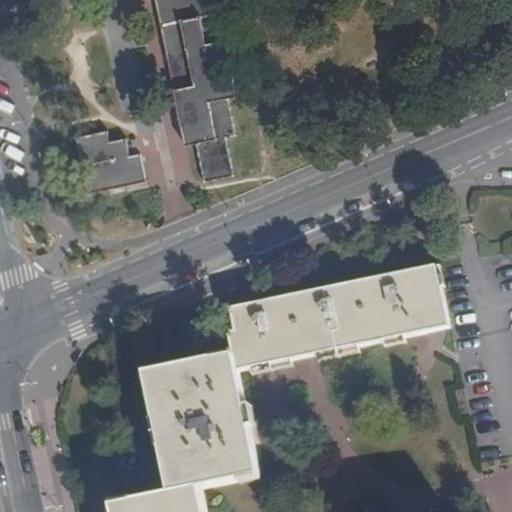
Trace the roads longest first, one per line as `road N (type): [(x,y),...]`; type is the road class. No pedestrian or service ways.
road 1 (secondary): [(511,112),(23,329)]
road 2 (tertiary): [(28,511),(0,378)]
